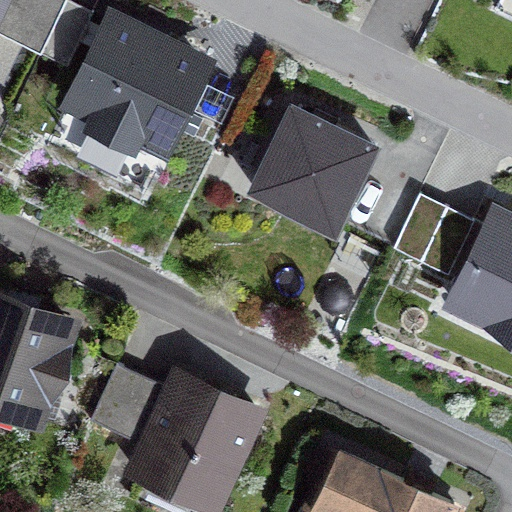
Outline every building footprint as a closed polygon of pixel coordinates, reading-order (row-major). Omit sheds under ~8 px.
[(0,0),(0,30),(40,50),(64,0),(0,0)] [(75,0),(64,0),(40,50),(67,63),(94,9),(75,0)] [(511,0),(499,0),(494,10),(511,19),(511,0)] [(163,143),(203,62),(112,18),(73,99),(96,110),(90,123),(133,145),(140,132),(163,143)] [(334,226),(374,145),(293,106),(253,187),(334,226)] [(393,244),(448,271),(474,217),(420,191),(393,244)] [(511,328),(511,218),(496,211),(452,300),(511,328)] [(69,321),(0,296),(0,402),(36,415),(46,386),(59,380),(65,363),(59,351),(69,321)] [(257,408),(178,372),(172,386),(117,361),(91,418),(145,443),(134,468),(212,504),(257,408)] [(449,511),(455,502),(340,449),(313,508),(321,511),(449,511)]
